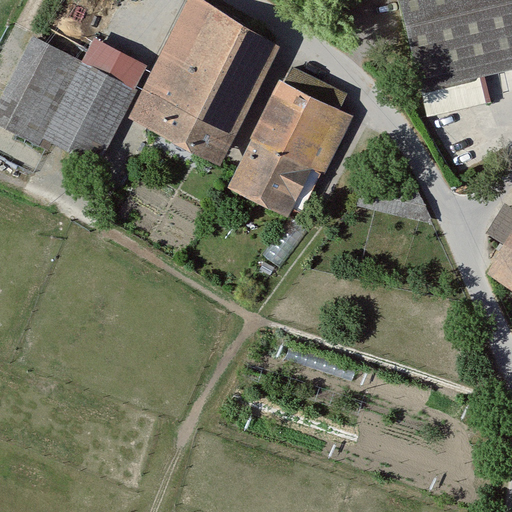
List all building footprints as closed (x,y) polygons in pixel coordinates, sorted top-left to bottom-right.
[(230,159),(283,31),(206,0),(185,0),(136,120),(230,159)] [(511,0),(399,0),(427,117),(491,102),(484,74),(511,67),(511,0)] [(98,164),(149,65),(95,37),(82,61),(35,36),(0,103),(0,124),(51,151),(56,142),(98,164)] [(287,83),(279,79),(226,186),(286,216),(310,166),(324,173),(353,115),(341,109),(348,94),(295,68),(287,83)] [(416,185),(372,174),(367,192),(355,189),(352,205),(433,225),(416,185)] [(511,204),(511,206),(506,202),(487,232),(505,243),(488,272),(511,289),(511,204)]
